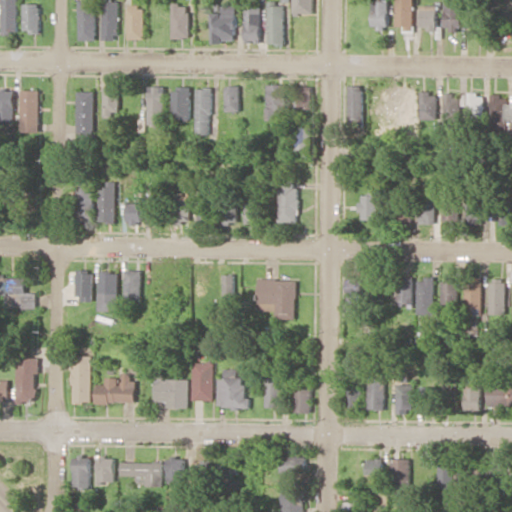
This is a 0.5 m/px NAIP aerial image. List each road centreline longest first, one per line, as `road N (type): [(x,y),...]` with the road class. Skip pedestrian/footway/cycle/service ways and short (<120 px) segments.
road 1 (residential): [(511,249),(0,241)]
road 2 (residential): [(328,511),(335,0)]
road 3 (residential): [(57,511),(64,0)]
road 4 (residential): [(511,437),(0,432)]
road 5 (residential): [(508,66),(0,58)]
